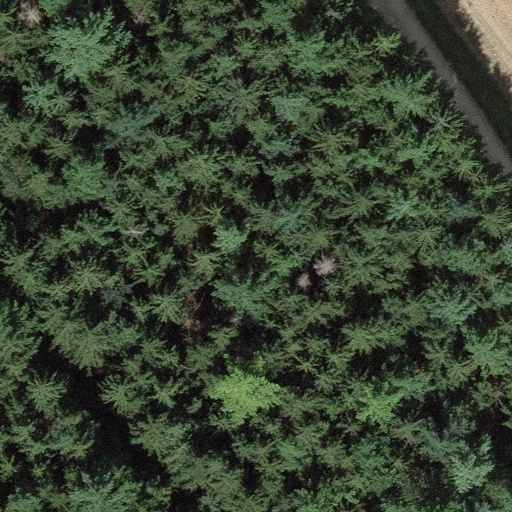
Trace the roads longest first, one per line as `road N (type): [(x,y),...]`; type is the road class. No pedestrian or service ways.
road 1 (track): [(0,317),(123,443),(230,511)]
road 2 (track): [(380,0),(511,201)]
